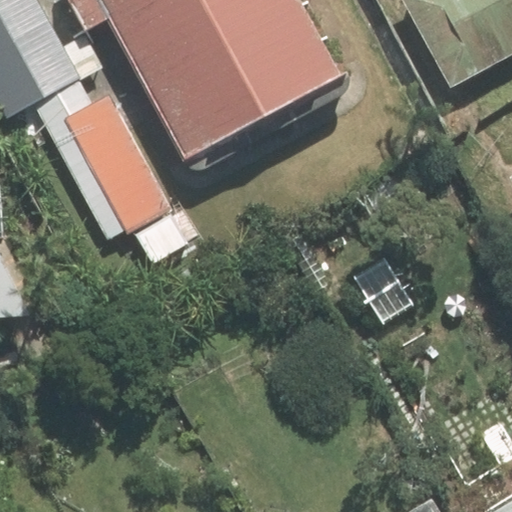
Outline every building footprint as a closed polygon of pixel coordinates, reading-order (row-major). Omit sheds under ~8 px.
[(104,250),(173,213),(107,91),(93,99),(82,79),(96,71),(74,31),(61,38),(40,0),(0,0),(0,110),(5,120),(26,108),(104,250)] [(90,0),(179,162),(337,78),(294,0),(90,0)] [(511,0),(400,0),(448,87),(511,52),(511,0)] [(511,167),(502,173),(511,190),(511,167)] [(0,315),(30,314),(23,227),(0,228),(0,315)] [(511,511),(511,494),(481,511),(511,511)]
